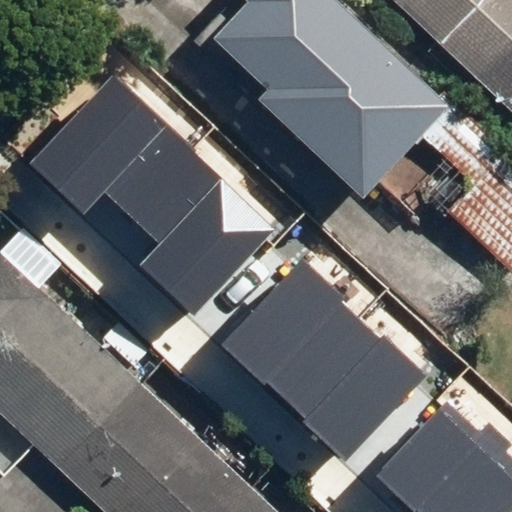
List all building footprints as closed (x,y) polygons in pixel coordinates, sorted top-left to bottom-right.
[(247,0),(224,23),(277,78),(266,89),(361,187),(460,91),(406,35),(396,45),(352,0),(247,0)] [(511,0),(402,0),(511,100),(511,0)] [(111,76),(28,165),(193,318),(277,229),(111,76)] [(289,511),(4,237),(0,241),(0,391),(125,511),(289,511)] [(343,299),(303,262),(222,349),(262,386),(266,382),(305,418),(301,422),(347,463),(427,376),(383,335),(380,339),(339,302),(343,299)] [(511,511),(511,458),(505,452),(511,446),(488,423),(478,433),(447,402),(375,474),(413,511),(415,511),(419,509),(422,511),(511,511)]
